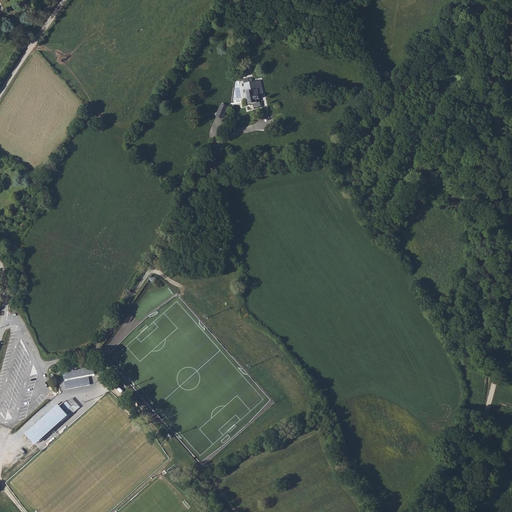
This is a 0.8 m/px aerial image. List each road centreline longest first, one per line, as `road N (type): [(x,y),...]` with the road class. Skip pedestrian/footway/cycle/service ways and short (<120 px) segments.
road 1 (unclassified): [(3,319),(23,330),(43,365),(91,354),(186,217),(228,139),(258,128)]
road 2 (track): [(454,511),(511,301)]
road 3 (track): [(511,256),(492,62)]
